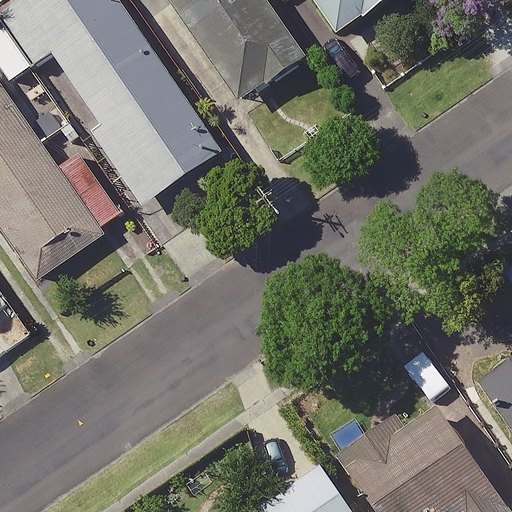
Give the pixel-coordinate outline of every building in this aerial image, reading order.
[(223,160),(119,0),(39,0),(5,22),(14,37),(0,45),(0,57),(16,83),(60,56),(106,128),(100,132),(149,208),(223,160)] [(310,63),(266,0),(178,0),(175,2),(245,107),(310,63)] [(400,0),(315,0),(344,40),(400,0)] [(106,240),(0,84),(0,221),(42,284),(106,240)] [(511,371),(487,388),(511,425),(511,371)] [(508,511),(441,409),(350,469),(378,511),(508,511)] [(351,511),(325,470),(258,511),(351,511)]
